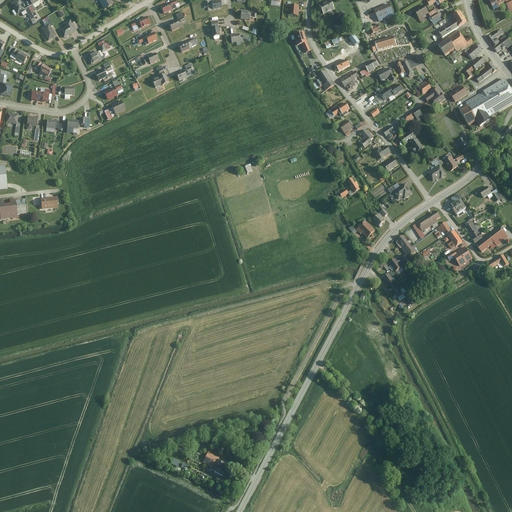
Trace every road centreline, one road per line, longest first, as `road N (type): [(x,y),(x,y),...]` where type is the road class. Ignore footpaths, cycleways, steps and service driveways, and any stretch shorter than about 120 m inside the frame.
road 1 (secondary): [(431,203),(391,234),(368,267),(240,511)]
road 2 (track): [(484,511),(400,341),(409,311),(459,278)]
road 3 (track): [(318,361),(383,430),(413,511)]
road 4 (residential): [(72,50),(88,80),(77,105),(59,112),(0,103)]
